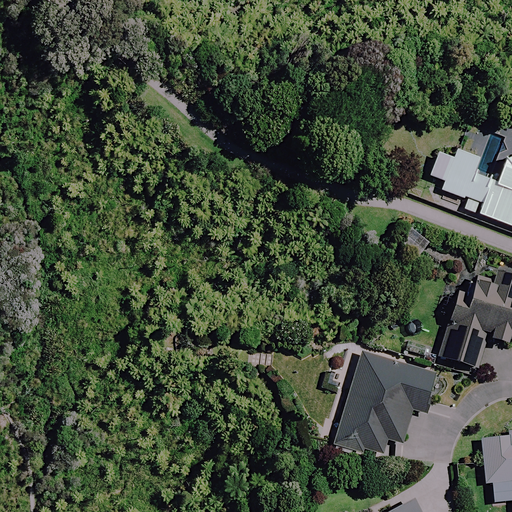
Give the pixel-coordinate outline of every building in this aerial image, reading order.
[(511,156),(498,159),(490,179),(471,172),(475,160),(453,153),(451,159),(435,154),(427,177),(441,182),(438,192),(461,200),(465,188),(484,195),(476,218),(511,230),(511,156)] [(511,275),(478,266),(472,288),(453,283),(433,358),(476,370),(484,340),(506,346),(508,338),(511,339),(511,275)] [(433,377),(359,355),(333,441),(381,456),(386,440),(400,444),(410,412),(421,415),(433,377)] [(511,511),(511,437),(478,439),(481,485),(509,483),(510,511),(511,511)] [(414,511),(409,501),(388,511),(414,511)]
